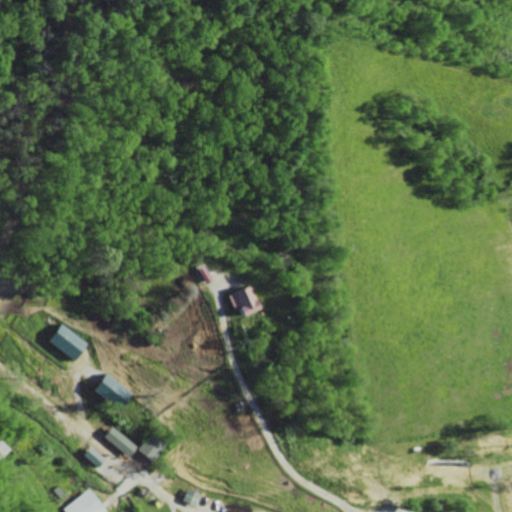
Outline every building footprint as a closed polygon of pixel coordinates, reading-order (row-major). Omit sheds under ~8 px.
[(252,309),(242,285),(221,294),(231,318),(252,309)] [(43,343),(71,360),(83,341),(55,324),(43,343)] [(124,391),(101,372),(87,390),(109,408),(124,391)] [(100,437),(125,458),(134,447),(108,426),(100,437)] [(101,459),(86,446),(78,456),(93,468),(101,459)] [(63,511),(102,511),(88,490),(61,508),(63,511)]
